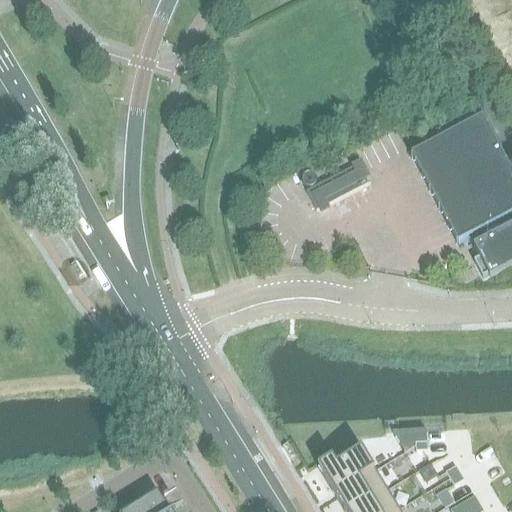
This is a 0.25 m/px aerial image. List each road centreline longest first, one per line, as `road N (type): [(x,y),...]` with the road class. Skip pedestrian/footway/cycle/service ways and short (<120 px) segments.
road 1 (residential): [(166,342),(257,304),(511,308)]
road 2 (secondary): [(150,314),(132,156),(144,62),(172,0)]
road 3 (secondary): [(150,314),(0,55)]
road 4 (secondary): [(270,511),(166,342)]
road 5 (residential): [(75,511),(169,458),(201,511)]
